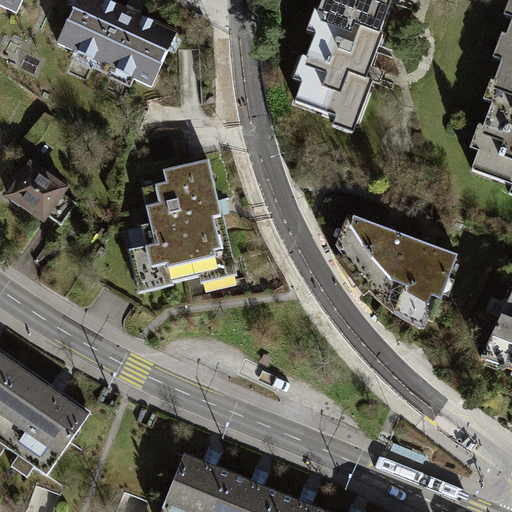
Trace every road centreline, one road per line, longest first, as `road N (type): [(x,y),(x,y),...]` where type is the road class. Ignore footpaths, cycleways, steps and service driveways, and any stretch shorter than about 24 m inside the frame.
road 1 (residential): [(511,466),(363,340),(320,283),(263,152),(242,0)]
road 2 (tertiary): [(463,511),(136,371),(0,288)]
